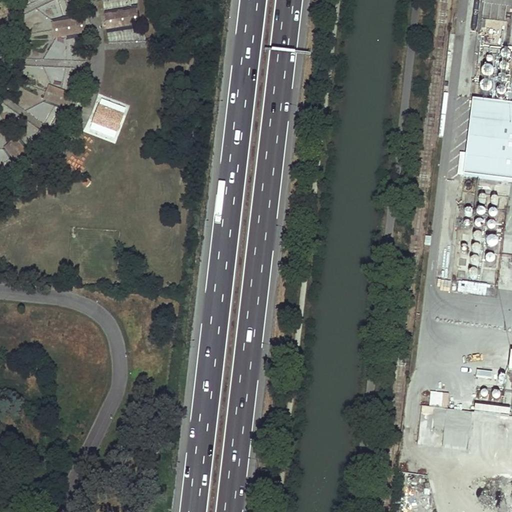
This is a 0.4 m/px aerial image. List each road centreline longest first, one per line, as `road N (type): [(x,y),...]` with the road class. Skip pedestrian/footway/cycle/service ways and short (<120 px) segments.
road 1 (motorway): [(228,511),(288,0)]
road 2 (motorway): [(252,0),(193,511)]
